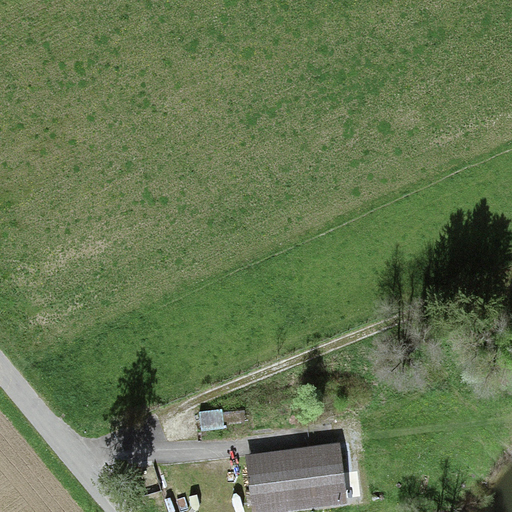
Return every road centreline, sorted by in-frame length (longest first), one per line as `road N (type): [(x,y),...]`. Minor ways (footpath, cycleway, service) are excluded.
road 1 (track): [(74,457),(107,438),(351,352),(511,279)]
road 2 (unclassified): [(122,511),(0,366)]
